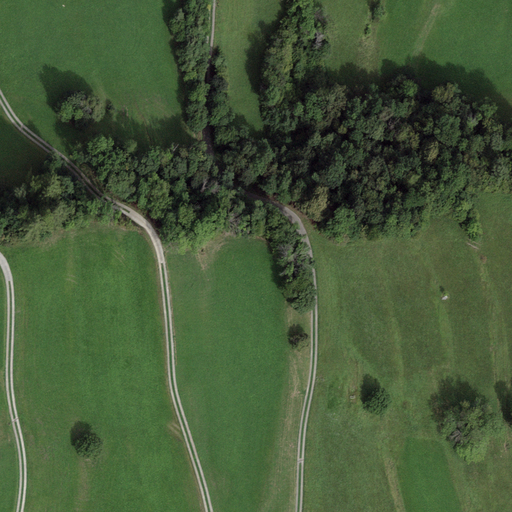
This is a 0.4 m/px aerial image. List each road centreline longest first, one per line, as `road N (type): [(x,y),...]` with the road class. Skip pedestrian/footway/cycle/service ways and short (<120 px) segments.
road 1 (track): [(216,0),(207,119),(217,150),(304,221),(314,241),(316,363),(303,424),(299,511)]
road 2 (track): [(0,94),(12,120),(108,203),(140,216),(160,242),(172,387),(211,511)]
road 3 (track): [(19,511),(9,280),(0,258)]
